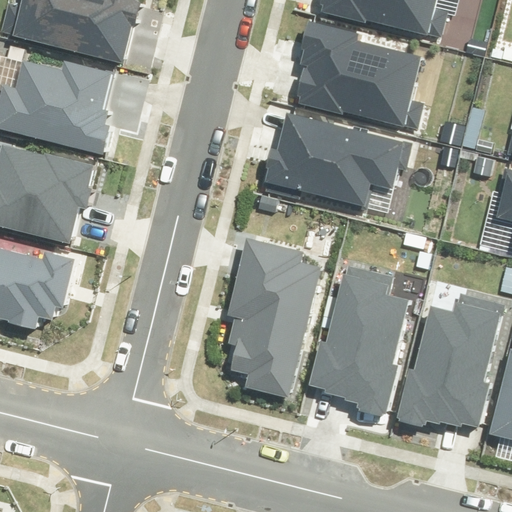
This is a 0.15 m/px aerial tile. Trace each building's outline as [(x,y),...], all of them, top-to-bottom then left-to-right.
[(12,35),(124,64),(134,25),(137,25),(143,3),(139,2),(139,0),(21,0),(20,6),(8,3),(1,31),(13,34),(12,35)] [(365,20),(442,39),(449,11),(435,8),(437,0),(320,0),(319,5),(322,6),(321,12),(365,22),(365,20)] [(411,99),(422,57),(358,40),(360,34),(309,20),(301,50),(304,50),(301,64),(305,65),(297,96),(300,97),(298,103),(343,115),(344,112),(404,128),(404,126),(418,130),(425,102),(411,99)] [(0,90),(0,130),(107,156),(114,127),(107,126),(110,112),(106,111),(115,73),(63,61),(61,69),(22,60),(15,88),(1,84),(0,90)] [(367,209),(373,183),(395,188),(399,169),(408,171),(414,142),(286,112),(277,149),(270,147),(265,168),(268,169),(264,183),(267,183),(265,191),(299,199),(301,190),(316,194),(316,197),(367,209)] [(0,227),(70,245),(80,207),(86,209),(97,167),(45,154),(44,156),(3,146),(0,156),(0,227)] [(511,169),(505,168),(500,188),(504,188),(497,217),(511,220),(511,246),(511,247),(511,169)] [(245,387),(290,399),(323,268),(300,262),(303,252),(247,238),(228,315),(235,317),(228,343),(237,345),(231,370),(248,374),(245,387)] [(64,310),(77,257),(43,249),(41,257),(0,246),(0,318),(8,320),(8,322),(36,329),(39,317),(53,320),(56,308),(64,310)] [(389,418),(402,366),(396,365),(412,301),(390,296),(395,276),(347,264),(345,273),(343,272),(325,341),(320,339),(308,385),(326,389),(325,392),(346,398),(346,399),(359,402),(357,408),(360,408),(359,410),(389,418)] [(463,424),(483,429),(494,383),(488,382),(507,305),(460,293),(458,302),(455,302),(452,310),(430,305),(414,369),(408,368),(396,417),(399,419),(399,421),(423,427),(423,425),(426,426),(427,421),(440,424),(441,423),(463,428),(463,424)] [(511,348),(490,433),(511,438),(511,348)]
